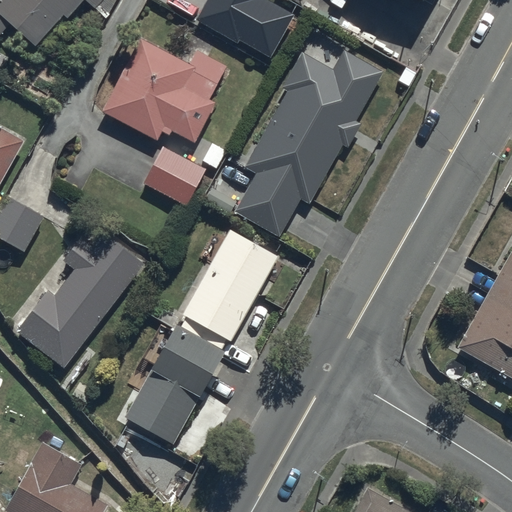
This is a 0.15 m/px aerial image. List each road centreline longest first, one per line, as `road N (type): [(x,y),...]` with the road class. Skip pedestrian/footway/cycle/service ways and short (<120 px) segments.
road 1 (tertiary): [(511,50),(331,369)]
road 2 (residential): [(331,369),(511,484)]
road 3 (tertiary): [(331,369),(250,511)]
